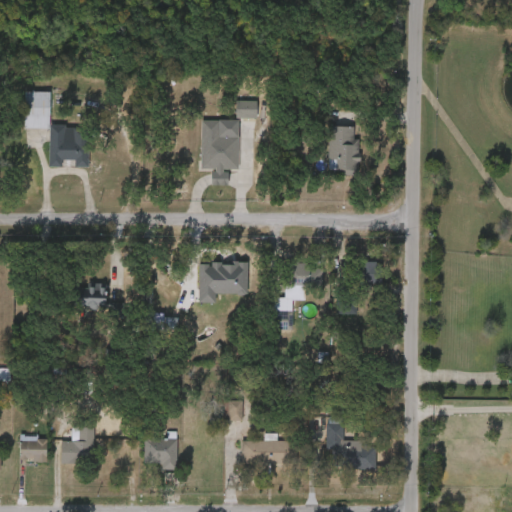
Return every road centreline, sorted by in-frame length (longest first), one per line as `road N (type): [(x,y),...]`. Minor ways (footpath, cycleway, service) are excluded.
road 1 (residential): [(409,0),(411,511)]
road 2 (residential): [(0,221),(410,221)]
